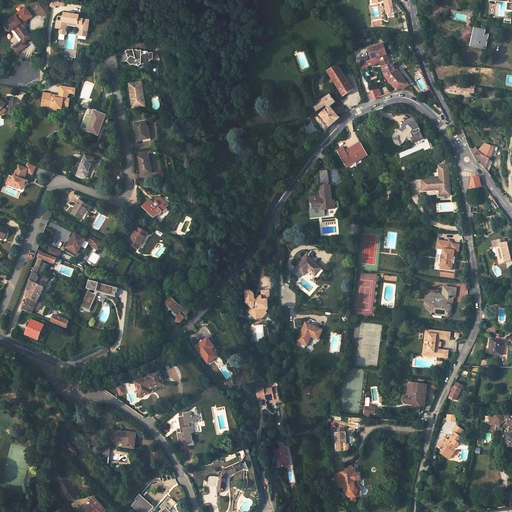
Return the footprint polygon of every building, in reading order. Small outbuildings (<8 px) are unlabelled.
[(46,16),(48,6),(54,7),(55,5),(61,6),(62,0),(49,0),(49,4),(39,2),(37,14),(46,16)] [(501,9),(511,10),(511,2),(508,2),(508,0),(503,0),(503,2),(501,2),(501,9)] [(12,47),(16,52),(23,46),(24,45),(24,44),(24,43),(23,42),(23,41),(27,37),(30,38),(30,34),(28,33),(23,27),(24,21),(27,19),(26,17),(31,14),(25,6),(20,10),(22,12),(16,17),(15,16),(4,23),(4,28),(5,30),(10,31),(13,28),(22,39),(12,47)] [(55,29),(59,29),(58,34),(64,35),(66,25),(66,23),(81,25),(80,36),(86,37),(88,20),(77,19),(78,16),(73,15),(67,14),(62,13),(61,17),(60,22),(55,21),(55,29)] [(77,35),(80,36),(81,25),(66,23),(66,25),(79,27),(77,35)] [(470,45),(485,49),(488,35),(485,35),(485,31),(473,28),(470,45)] [(384,43),(368,48),(371,60),(370,60),(370,61),(371,65),(373,65),(373,66),(381,63),(386,77),(398,91),(399,91),(409,87),(410,86),(398,70),(395,63),(391,65),(384,43)] [(129,60),(127,62),(132,66),(133,64),(139,66),(139,64),(147,63),(146,62),(150,61),(152,53),(134,49),(126,52),(128,55),(126,57),(129,60)] [(335,82),(343,96),(353,89),(344,75),(338,65),(328,72),(335,82)] [(450,90),(482,94),(482,88),(475,87),(475,86),(443,82),(442,86),(450,87),(450,90)] [(129,84),(132,109),(145,107),(141,83),(129,84)] [(68,99),(66,98),(66,95),(67,95),(68,93),(74,94),(75,88),(61,86),(59,96),(54,95),(53,97),(50,96),(50,93),(43,92),(40,105),(60,109),(61,105),(67,106),(68,99)] [(371,91),(373,100),(379,98),(376,89),(371,91)] [(319,115),(330,127),(340,118),(330,107),(335,102),(329,95),(324,98),(313,106),(312,107),(316,112),(324,106),(326,105),(328,108),(327,109),(319,115)] [(0,107),(1,107),(4,109),(6,106),(7,107),(12,110),(18,104),(17,102),(12,97),(8,101),(4,98),(2,101),(0,99),(0,107)] [(0,114),(0,115),(5,110),(8,113),(8,112),(9,113),(12,110),(7,107),(6,106),(4,109),(1,107),(0,107),(0,114)] [(85,130),(97,135),(105,116),(94,111),(85,130)] [(403,126),(415,121),(413,116),(402,121),(399,131),(401,132),(404,128),(403,126)] [(397,139),(399,145),(400,144),(401,144),(402,143),(403,142),(404,141),(404,140),(405,138),(408,140),(409,139),(411,143),(423,138),(415,121),(403,126),(404,128),(401,132),(399,131),(398,130),(397,130),(396,130),(395,130),(394,130),(394,131),(395,133),(394,133),(393,134),(392,134),(392,135),(391,137),(391,138),(391,139),(395,139),(397,139)] [(134,124),(137,141),(148,139),(146,125),(144,126),(144,122),(134,124)] [(361,142),(346,149),(344,146),(338,149),(347,168),(369,157),(361,142)] [(483,165),(485,168),(488,159),(491,153),(492,147),(485,143),(478,151),(476,147),(471,150),(474,155),(478,162),(480,160),(481,163),(483,165)] [(75,174),(85,178),(93,158),(83,154),(75,174)] [(141,175),(151,173),(149,155),(139,157),(141,175)] [(439,195),(450,195),(447,164),(439,165),(438,166),(439,179),(421,180),(422,190),(439,189),(439,195)] [(20,189),(24,180),(21,179),(25,168),(16,165),(8,184),(20,189)] [(321,183),(330,183),(329,170),(320,171),(321,183)] [(472,178),(470,189),(484,185),(482,181),(478,176),(472,178)] [(321,205),(321,208),(327,207),(326,205),(331,205),(329,184),(319,185),(320,195),(309,196),(310,206),(321,205)] [(155,202),(154,204),(150,199),(142,206),(154,218),(159,214),(160,215),(162,213),(163,214),(167,210),(166,209),(169,206),(159,196),(155,201),(155,202)] [(71,214),(81,220),(89,206),(79,200),(71,214)] [(129,244),(138,249),(147,233),(138,228),(129,244)] [(67,248),(78,254),(86,239),(75,233),(67,248)] [(102,243),(94,238),(92,243),(91,245),(99,250),(102,243)] [(495,247),(500,263),(511,260),(506,242),(501,244),(500,240),(492,242),(494,247),(495,247)] [(447,243),(437,241),(436,248),(443,248),(442,254),(441,254),(440,262),(441,262),(440,268),(452,269),(453,262),(452,262),(452,257),(453,257),(454,250),(451,249),(452,241),(447,241),(447,243)] [(48,254),(57,258),(59,259),(62,251),(51,247),(48,254)] [(22,309),(32,313),(34,308),(37,302),(38,301),(49,279),(41,275),(40,277),(39,279),(36,278),(37,275),(36,275),(42,258),(55,263),(57,258),(48,254),(41,252),(25,292),(30,294),(28,298),(22,309)] [(294,270),(302,277),(307,271),(314,277),(320,269),(306,257),(294,270)] [(80,307),(88,310),(95,295),(89,292),(90,290),(111,295),(112,292),(114,292),(116,293),(117,288),(88,280),(86,289),(87,289),(80,307)] [(447,293),(443,293),(443,294),(447,295),(446,299),(453,300),(454,300),(454,298),(456,297),(457,288),(455,288),(455,293),(447,292),(447,293)] [(162,313),(165,315),(167,312),(170,309),(178,316),(177,322),(180,323),(183,320),(189,313),(189,314),(192,310),(187,305),(184,309),(177,303),(183,297),(175,290),(170,296),(161,306),(164,310),(162,313)] [(251,317),(253,317),(253,318),(260,318),(260,316),(267,310),(266,301),(265,300),(268,296),(268,291),(261,291),(261,297),(259,297),(255,300),(254,298),(254,293),(250,290),(245,290),(245,302),(250,307),(246,310),(251,317)] [(443,294),(432,293),(431,298),(427,297),(426,303),(430,303),(430,310),(432,312),(442,313),(447,314),(450,312),(451,306),(452,306),(453,300),(446,299),(447,295),(443,294)] [(442,313),(432,312),(430,310),(430,303),(426,303),(425,314),(442,316),(442,313)] [(167,312),(165,315),(170,328),(175,323),(167,312)] [(51,321),(67,328),(69,321),(65,320),(54,315),(51,321)] [(26,335),(37,339),(43,325),(32,321),(26,335)] [(297,342),(305,346),(310,337),(318,340),(322,330),(306,323),(302,333),(301,333),(297,342)] [(433,335),(434,331),(426,330),(423,356),(433,357),(434,356),(430,355),(430,353),(427,353),(428,341),(430,342),(431,335),(433,335)] [(447,359),(448,351),(438,350),(439,347),(439,343),(440,339),(442,340),(443,332),(434,331),(433,335),(431,335),(430,342),(428,341),(427,353),(430,353),(430,355),(434,356),(433,357),(447,359)] [(451,333),(443,332),(442,340),(450,341),(451,333)] [(194,347),(206,364),(215,358),(210,350),(213,348),(206,339),(194,347)] [(489,339),(488,354),(500,355),(502,341),(489,339)] [(20,354),(3,347),(1,352),(10,355),(18,358),(20,354)] [(135,383),(138,395),(149,392),(148,388),(154,387),(153,386),(162,383),(158,371),(147,374),(148,376),(139,379),(140,382),(135,383)] [(414,383),(413,396),(407,395),(406,395),(404,396),(403,397),(402,398),(402,399),(402,400),(402,401),(403,402),(403,403),(404,403),(405,404),(411,405),(420,406),(424,406),(427,385),(414,383)] [(449,397),(456,400),(463,386),(456,383),(455,387),(451,385),(450,388),(449,390),(452,391),(449,397)] [(260,388),(262,399),(267,398),(267,401),(271,400),(280,398),(278,387),(265,389),(264,387),(260,388)] [(364,416),(370,416),(370,413),(375,414),(375,408),(365,407),(364,416)] [(178,434),(181,446),(191,443),(188,432),(191,432),(190,427),(191,427),(190,422),(197,421),(196,413),(189,415),(189,412),(183,413),(183,416),(178,417),(180,423),(182,424),(183,428),(181,429),(182,433),(178,434)] [(511,416),(509,417),(509,416),(509,413),(502,412),(502,416),(489,415),(489,424),(492,424),(496,424),(496,425),(500,425),(505,421),(508,421),(508,426),(510,426),(510,435),(508,435),(508,447),(511,447),(511,416)] [(443,452),(450,457),(456,448),(455,447),(456,445),(460,445),(460,442),(462,442),(462,443),(469,445),(470,443),(464,439),(466,436),(461,432),(462,430),(455,425),(452,430),(454,432),(451,435),(449,434),(446,438),(445,437),(443,441),(442,439),(438,445),(445,449),(443,452)] [(335,448),(335,451),(343,451),(343,446),(345,446),(344,435),(345,435),(345,429),(336,430),(336,436),(337,435),(337,448),(335,448)] [(124,448),(135,449),(137,435),(114,430),(112,441),(124,443),(124,448)] [(461,449),(467,450),(469,450),(469,445),(462,443),(462,442),(460,442),(460,445),(456,445),(455,447),(456,448),(461,449)] [(69,444),(66,447),(70,452),(71,452),(73,455),(76,453),(74,449),(69,444)] [(276,454),(278,466),(288,464),(284,446),(275,448),(274,445),(269,446),(271,455),(276,454)] [(224,470),(219,478),(219,489),(219,490),(220,491),(221,491),(222,491),(222,490),(223,490),(223,489),(223,484),(225,484),(225,479),(228,476),(241,472),(239,465),(224,470)] [(357,490),(361,490),(361,488),(360,488),(356,489),(354,487),(354,481),(357,481),(355,469),(352,469),(351,469),(350,470),(349,469),(346,470),(345,471),(345,473),(333,474),(335,489),(343,488),(343,491),(348,498),(349,504),(356,503),(355,498),(361,497),(361,495),(356,495),(356,492),(357,492),(357,490)] [(168,511),(169,511),(167,509),(169,506),(166,503),(163,501),(158,507),(161,508),(157,511),(151,511),(149,511),(152,508),(138,497),(134,502),(137,505),(134,508),(138,511),(168,511)] [(85,509),(82,511),(101,511),(105,509),(97,499),(93,502),(92,503),(84,505),(85,509)]
